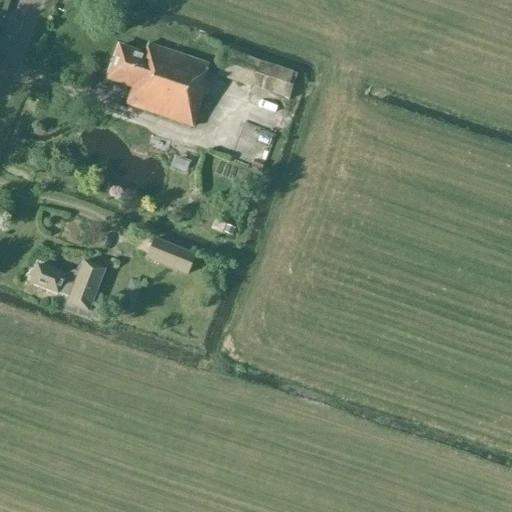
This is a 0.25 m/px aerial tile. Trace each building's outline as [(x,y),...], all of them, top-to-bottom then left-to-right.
[(144,54),(118,45),(106,80),(132,88),(126,104),(192,126),(206,83),(202,82),(207,65),(147,44),(144,54)] [(296,75),(225,50),(216,75),(288,100),(296,75)] [(238,151),(260,159),(273,127),(252,119),(238,151)] [(145,260),(187,276),(195,254),(153,238),(145,260)] [(64,275),(37,265),(30,283),(57,293),(68,297),(66,303),(88,311),(103,270),(82,262),(78,274),(73,272),(63,276),(64,275)] [(142,285),(132,281),(124,300),(134,304),(142,285)]
